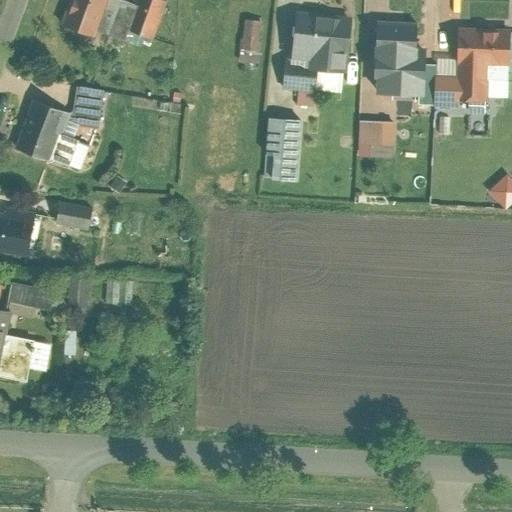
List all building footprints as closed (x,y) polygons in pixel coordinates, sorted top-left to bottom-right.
[(101,0),(65,0),(59,22),(92,32),(94,25),(101,0)] [(133,0),(101,0),(94,25),(123,34),(125,29),(133,0)] [(133,0),(125,29),(156,38),(167,0),(133,0)] [(353,13),(295,7),(290,63),(344,68),(347,69),(353,13)] [(240,17),(237,45),(257,47),(260,19),(240,17)] [(374,46),(373,91),(422,93),(423,61),(423,47),(416,47),(417,20),(378,19),(377,46),(374,46)] [(509,61),(510,27),(457,25),(456,62),(437,61),(436,95),(489,96),(490,60),(509,61)] [(437,61),(423,61),(422,93),(422,99),(436,100),(436,95),(437,61)] [(341,91),(344,68),(290,63),(284,62),(281,85),(341,91)] [(70,111),(67,110),(65,117),(77,122),(98,125),(103,88),(75,84),(70,111)] [(34,98),(15,147),(48,159),(49,156),(83,169),(92,144),(71,136),(77,122),(65,117),(67,110),(34,98)] [(269,176),(297,178),(302,117),(270,114),(267,151),(271,151),(269,176)] [(391,119),(356,118),(355,141),(367,142),(367,154),(390,154),(391,119)] [(511,172),(493,189),(511,208),(511,206),(511,172)] [(62,200),(58,222),(89,228),(93,206),(62,200)] [(0,203),(0,246),(29,252),(37,210),(0,203)] [(68,275),(67,303),(86,304),(87,276),(68,275)] [(7,278),(3,306),(6,306),(47,313),(52,285),(7,278)] [(64,328),(64,352),(75,353),(75,328),(64,328)] [(55,342),(2,332),(0,346),(0,374),(22,379),(25,365),(49,370),(55,342)]
